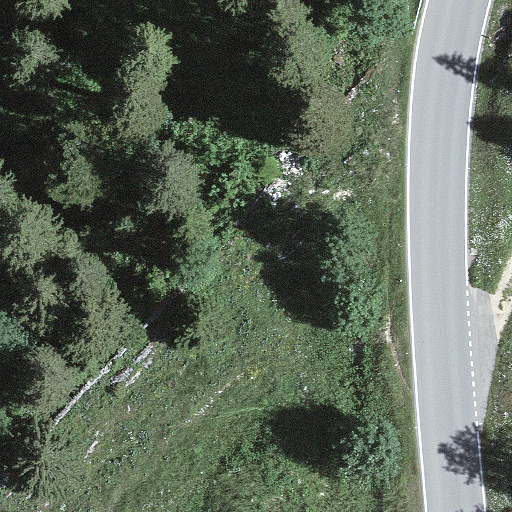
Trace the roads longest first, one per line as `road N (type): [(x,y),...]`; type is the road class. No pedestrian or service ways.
road 1 (tertiary): [(460,0),(438,189),(456,511)]
road 2 (track): [(448,404),(511,283)]
